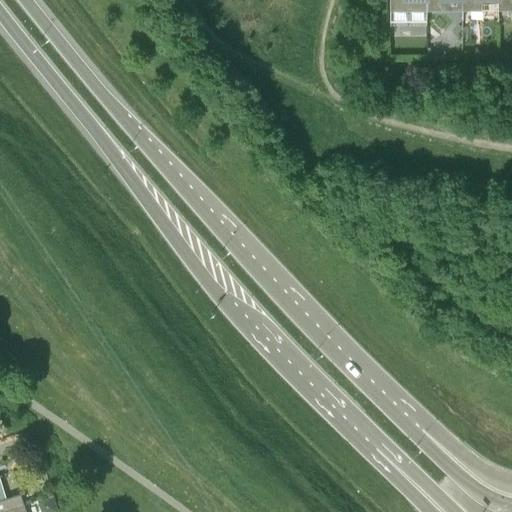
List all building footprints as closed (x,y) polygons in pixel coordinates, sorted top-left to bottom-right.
[(389,0),(389,10),(426,10),(426,0),(389,0)] [(461,0),(461,10),(462,10),(462,0),(426,0),(426,10),(445,10),(445,0),(461,0)] [(497,0),(497,10),(498,10),(498,0),(462,0),(462,10),(481,10),(481,0),(497,0)] [(511,0),(498,0),(498,10),(511,9),(511,0)] [(0,511),(24,505),(20,493),(8,497),(6,498),(0,478),(0,511)] [(50,511),(57,510),(53,496),(38,500),(42,511),(50,511)]
